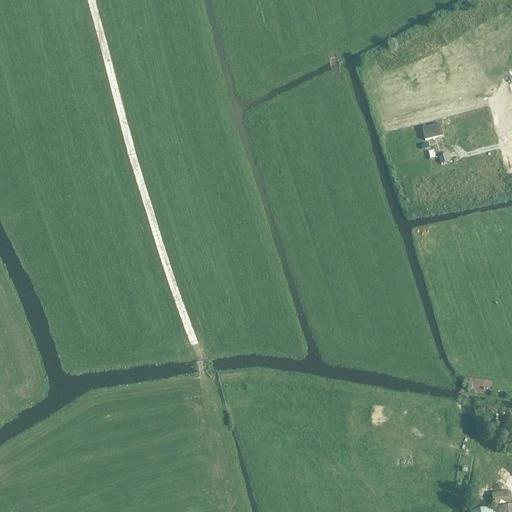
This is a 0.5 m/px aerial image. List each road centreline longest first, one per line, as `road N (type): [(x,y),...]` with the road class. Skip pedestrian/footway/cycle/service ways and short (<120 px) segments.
road 1 (track): [(511,485),(476,455),(225,406),(205,392),(90,0)]
road 2 (track): [(205,392),(177,423),(74,452),(0,490)]
road 3 (track): [(110,511),(166,470),(193,410)]
